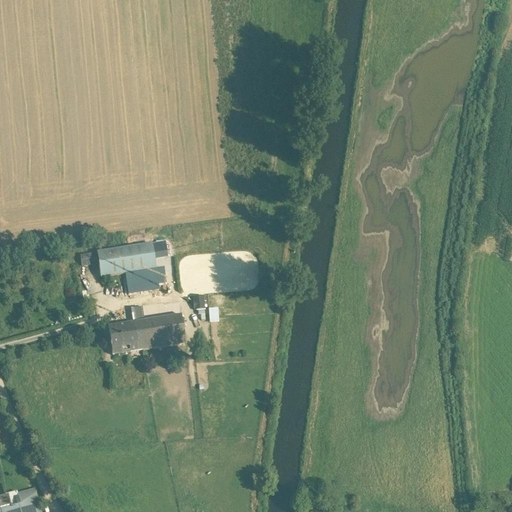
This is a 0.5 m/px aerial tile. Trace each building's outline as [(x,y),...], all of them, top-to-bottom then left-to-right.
[(165,243),(97,253),(101,279),(125,275),(128,296),(135,295),(133,279),(155,270),(154,259),(167,257),(165,243)] [(155,270),(133,279),(135,295),(159,291),(155,270)] [(193,311),(204,310),(203,296),(192,297),(193,311)] [(222,305),(206,307),(210,336),(225,334),(225,336),(227,336),(227,334),(231,333),(231,329),(236,328),(234,314),(228,315),(227,310),(223,310),(222,305)] [(141,308),(130,310),(131,316),(132,316),(142,314),(141,308)] [(181,316),(143,322),(142,314),(132,316),(133,324),(137,353),(142,352),(185,345),(181,316)] [(133,324),(108,328),(112,357),(137,353),(133,324)] [(185,345),(142,352),(143,355),(186,348),(185,345)] [(34,489),(0,498),(0,509),(37,500),(34,489)] [(40,511),(37,500),(0,509),(0,511),(40,511)]
